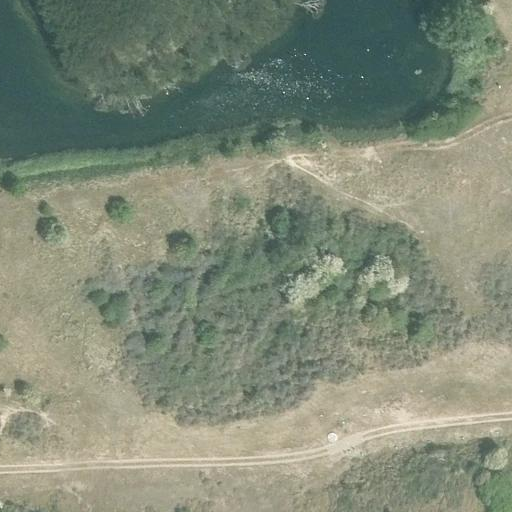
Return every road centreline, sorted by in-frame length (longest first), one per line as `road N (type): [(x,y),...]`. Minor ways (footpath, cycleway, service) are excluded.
road 1 (track): [(0,472),(278,460),(511,414)]
road 2 (track): [(511,117),(444,143),(290,153),(216,170)]
